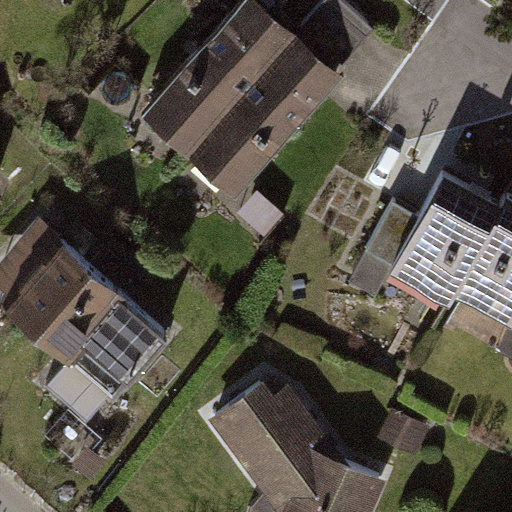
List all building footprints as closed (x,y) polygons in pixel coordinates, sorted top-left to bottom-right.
[(275,10),(263,0),(236,0),(139,111),(231,192),(341,68),(332,60),(303,35),(286,20),(275,10)] [(357,54),(382,15),(358,0),(334,0),(317,28),(357,54)] [(502,202),(442,170),(385,275),(445,307),(494,218),(502,202)] [(257,187),(238,208),(263,231),(282,210),(257,187)] [(511,317),(511,227),(494,218),(445,307),(438,321),(494,351),(511,317)] [(167,344),(42,249),(0,304),(0,335),(110,419),(167,344)] [(351,448),(287,371),(235,410),(295,511),(387,511),(402,478),(351,448)]
